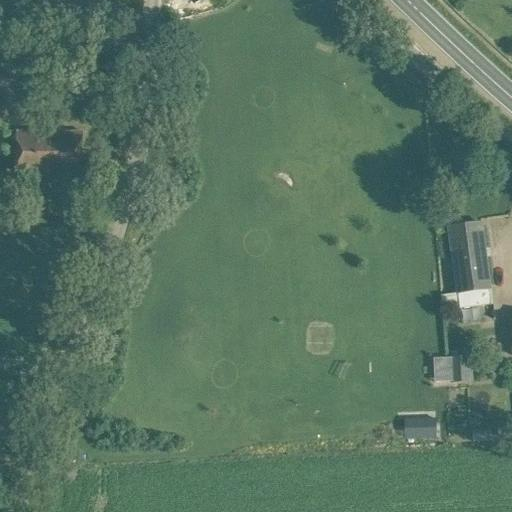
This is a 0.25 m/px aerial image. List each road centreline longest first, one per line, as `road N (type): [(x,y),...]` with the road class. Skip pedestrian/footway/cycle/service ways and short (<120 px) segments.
road 1 (unclassified): [(16,511),(131,184),(151,0)]
road 2 (tertiary): [(511,98),(406,0)]
